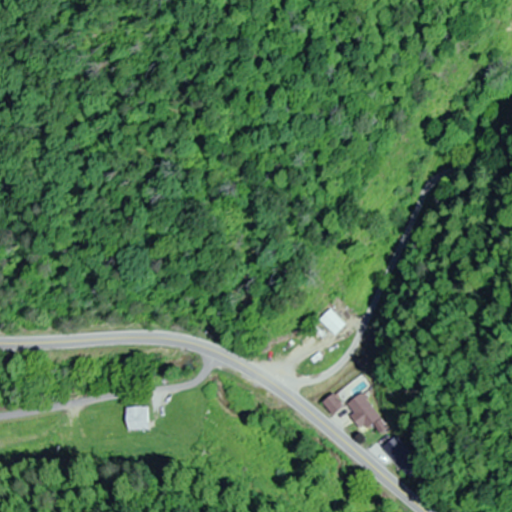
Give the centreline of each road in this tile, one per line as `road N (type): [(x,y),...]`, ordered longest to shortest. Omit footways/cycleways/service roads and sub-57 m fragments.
road 1 (primary): [(427,511),(271,384),(195,346),(157,339),(0,343)]
road 2 (residential): [(209,352),(205,375),(188,386),(0,416)]
road 3 (residential): [(382,317),(432,211),(471,168)]
road 4 (residential): [(271,384),(355,371),(382,317)]
